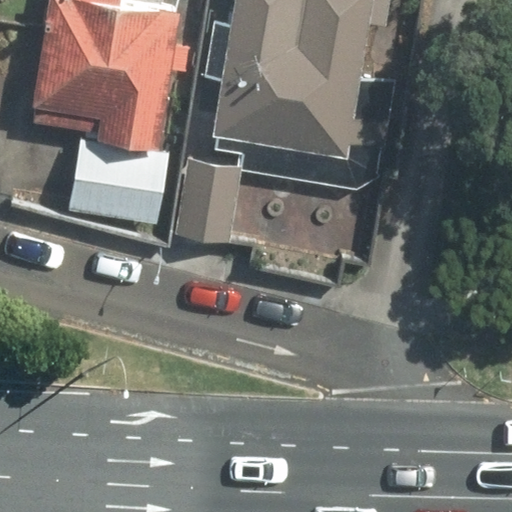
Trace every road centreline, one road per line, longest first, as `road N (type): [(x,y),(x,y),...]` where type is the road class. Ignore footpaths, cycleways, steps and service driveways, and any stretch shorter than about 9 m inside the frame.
road 1 (residential): [(0,244),(150,284),(406,383),(511,491)]
road 2 (primary): [(0,476),(511,498)]
